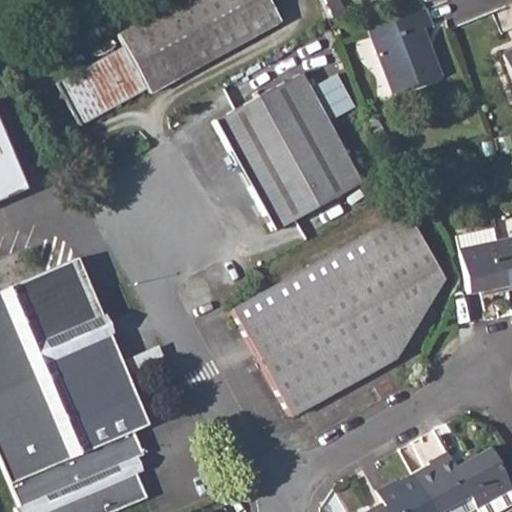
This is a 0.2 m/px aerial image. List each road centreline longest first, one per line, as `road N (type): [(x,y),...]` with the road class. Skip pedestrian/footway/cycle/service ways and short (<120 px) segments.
road 1 (residential): [(271,494),(163,296),(159,211)]
road 2 (residential): [(483,369),(271,494)]
